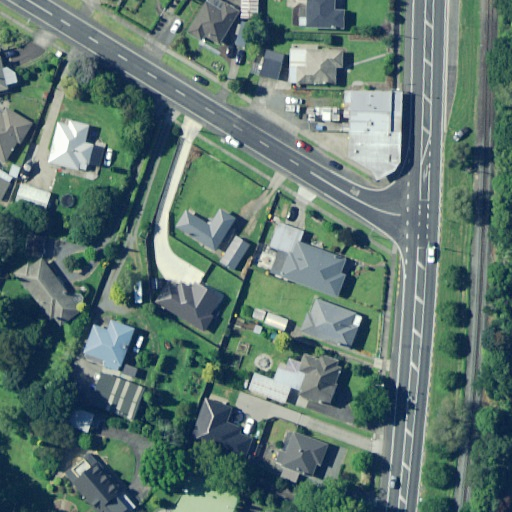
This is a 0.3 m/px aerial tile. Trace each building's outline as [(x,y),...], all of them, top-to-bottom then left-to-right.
[(209,0),(208,3),(204,1),(186,34),(202,43),(205,38),(219,45),(238,10),(220,0),(209,0)] [(258,0),(241,0),(241,18),(257,19),(258,0)] [(333,0),(307,0),(307,18),(299,18),(299,27),(342,29),(343,11),(333,11),(333,0)] [(342,50),(290,49),(289,84),(335,85),(336,66),(342,66),(342,50)] [(283,53),(263,50),(258,77),(279,80),(282,63),(283,53)] [(0,92),(21,87),(17,69),(5,71),(2,57),(0,57),(0,92)] [(351,150),(373,177),(385,174),(386,94),(348,94),(351,150)] [(0,157),(8,162),(19,141),(24,143),(34,123),(7,109),(4,114),(0,112),(0,157)] [(340,109),(311,109),(311,121),(340,122),(340,109)] [(90,126),(62,118),(50,162),(87,173),(94,146),(85,143),(90,126)] [(4,172),(0,170),(0,200),(2,201),(11,183),(1,178),(4,172)] [(53,195),(23,184),(17,203),(47,213),(53,195)] [(236,219),(218,207),(208,223),(188,211),(177,227),(214,252),(236,219)] [(303,232),(278,223),(270,247),(278,250),(270,273),(335,297),(349,260),(299,242),(303,232)] [(14,275),(52,322),(54,320),(61,328),(83,310),(67,291),(69,289),(48,263),(55,257),(38,237),(20,252),(29,263),(14,275)] [(249,245),(236,237),(221,263),(234,271),(249,245)] [(356,314),(317,300),(311,314),(309,314),(302,332),(349,350),(358,326),(352,324),(356,314)] [(288,321),(268,313),(265,323),(284,330),(288,321)] [(135,330),(112,321),(108,331),(96,326),(84,358),(118,372),(135,330)] [(339,365),(340,361),(322,354),(321,359),(305,353),(302,362),(287,356),(283,368),(279,366),(273,380),(265,377),(263,381),(243,373),(238,386),(285,404),(291,387),(300,391),(298,395),(327,405),(330,407),(345,367),(339,365)] [(149,389),(103,373),(92,405),(138,422),(149,389)] [(95,415),(72,407),(65,424),(88,433),(95,415)] [(322,465),(326,453),(329,444),(292,431),(285,453),(280,451),(275,465),(313,479),(318,463),(322,465)] [(124,492),(98,464),(93,469),(85,461),(68,477),(99,511),(129,511),(130,511),(117,498),(124,492)]
